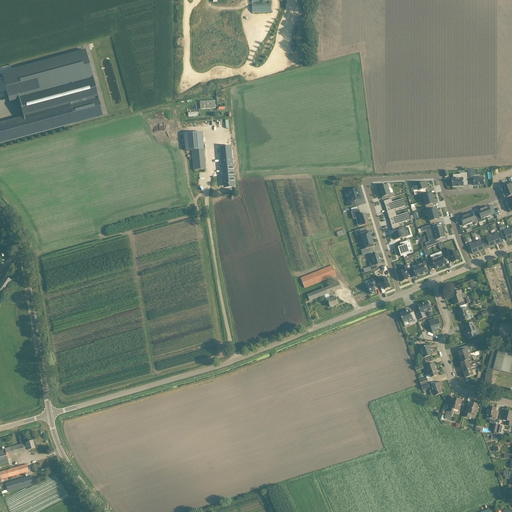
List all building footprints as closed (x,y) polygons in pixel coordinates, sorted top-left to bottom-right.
[(252,4),(252,13),(272,12),(271,3),(252,4)] [(0,143),(75,124),(102,117),(97,97),(98,97),(85,51),(2,74),(7,91),(16,89),(19,100),(23,116),(0,122),(0,143)] [(202,132),(184,134),(186,151),(192,150),(192,151),(193,157),(193,165),(194,170),(195,170),(198,170),(206,169),(205,164),(204,149),(202,132)] [(231,147),(220,148),(224,185),(234,184),(235,187),(235,184),(231,147)] [(460,178),(453,179),(452,179),(452,187),(463,186),(463,180),(467,180),(467,179),(467,173),(460,174),(460,175),(460,178)] [(511,182),(508,184),(508,186),(507,186),(501,189),(502,193),(503,195),(505,199),(511,195),(511,182)] [(417,185),(419,191),(414,192),(415,195),(421,194),(420,191),(428,188),(426,183),(417,185)] [(388,199),(394,197),(393,194),(390,195),(387,185),(380,188),(383,197),(387,196),(388,199)] [(357,189),(349,191),(353,201),(348,203),(349,206),(355,204),(354,201),(360,199),(357,189)] [(424,201),(433,199),(432,194),(429,195),(428,192),(422,194),(424,201)] [(386,207),(386,208),(405,203),(403,199),(392,202),(391,199),(384,201),(385,205),(385,204),(386,207)] [(424,201),(426,209),(433,207),(432,204),(435,203),(433,199),(424,201)] [(406,207),(405,203),(386,208),(387,210),(387,212),(388,215),(396,213),(395,210),(406,207)] [(434,210),(433,207),(426,209),(428,217),(438,214),(437,209),(434,210)] [(483,209),(487,217),(492,215),(489,207),(483,209)] [(363,226),(369,224),(366,214),(361,215),(360,209),(351,212),(354,220),(360,218),(363,226)] [(487,217),(483,209),(478,211),(481,219),(487,217)] [(389,218),(390,222),(409,216),(408,213),(397,216),(396,213),(388,215),(389,218)] [(439,219),(438,214),(428,217),(431,224),(437,222),(436,220),(439,219)] [(471,214),(466,216),(469,224),(475,222),(476,224),(479,223),(478,220),(476,215),(473,217),(471,214)] [(410,220),(409,216),(390,222),(392,226),(391,226),(392,229),(400,227),(399,224),(410,220)] [(466,216),(460,218),(464,226),(469,224),(466,216)] [(435,225),(421,228),(422,233),(426,231),(430,230),(431,235),(443,232),(441,226),(435,228),(435,225)] [(404,227),(398,229),(399,232),(394,233),(396,240),(407,237),(404,227)] [(363,242),(372,239),(370,231),(368,232),(366,228),(359,230),(363,242)] [(503,230),(505,236),(507,241),(511,238),(511,236),(510,230),(507,231),(506,229),(503,230)] [(429,242),(425,243),(427,248),(440,242),(439,240),(445,238),(443,232),(431,235),(433,240),(429,242)] [(496,235),(493,236),(496,245),(502,243),(500,238),(497,233),(495,234),(496,235)] [(490,247),(496,245),(493,236),(489,238),(489,236),(486,237),(488,241),(485,243),(487,249),(490,248),(490,247)] [(372,239),(363,242),(367,254),(368,253),(372,252),(374,252),(373,247),(375,246),(372,239)] [(482,244),(480,240),(478,241),(478,242),(475,243),(478,252),(484,250),(487,249),(485,243),(482,244)] [(401,247),(398,248),(401,256),(410,254),(407,245),(410,244),(409,241),(400,243),(401,247)] [(478,252),(475,243),(472,244),(472,243),(469,244),(471,249),(473,254),(478,252)] [(448,249),(445,250),(448,257),(451,256),(454,263),(459,260),(456,251),(450,253),(448,249)] [(439,259),(443,268),(448,266),(445,259),(448,258),(445,252),(443,253),(444,257),(439,258),(439,259)] [(371,266),(372,270),(378,268),(377,264),(382,263),(379,253),(371,256),(373,261),(369,262),(371,266)] [(443,268),(439,259),(433,261),(432,257),(429,258),(431,264),(434,263),(437,270),(443,268)] [(418,265),(421,275),(427,273),(424,266),(427,265),(425,259),(422,260),(423,263),(418,265)] [(421,275),(418,265),(412,268),(416,277),(421,275)] [(336,276),(332,266),(301,278),(305,289),(336,276)] [(399,273),(402,282),(408,280),(405,273),(408,272),(406,266),(403,267),(404,270),(399,273)] [(0,298),(0,299),(12,281),(15,277),(7,272),(0,282),(0,298)] [(380,277),(377,278),(380,284),(382,283),(385,290),(390,288),(386,276),(381,278),(380,277)] [(367,285),(371,295),(376,292),(373,285),(376,284),(374,279),(371,280),(372,283),(367,285)] [(307,295),(308,296),(310,301),(328,293),(331,299),(328,300),(331,307),(338,304),(336,297),(335,297),(333,292),(342,288),(339,282),(307,295)] [(461,294),(462,294),(461,291),(453,293),(454,296),(453,296),(454,299),(453,299),(454,305),(459,303),(460,306),(465,305),(470,303),(469,300),(468,298),(463,300),(461,294)] [(431,310),(430,307),(431,306),(429,302),(428,303),(428,302),(418,306),(420,311),(416,313),(419,320),(426,317),(424,313),(431,310)] [(467,308),(461,310),(457,311),(458,316),(459,315),(461,321),(468,319),(467,315),(470,314),(467,308)] [(418,322),(414,314),(414,312),(413,312),(410,313),(409,310),(408,311),(408,310),(408,311),(406,311),(400,314),(400,315),(399,315),(401,319),(402,319),(404,323),(408,322),(409,325),(418,322)] [(434,320),(429,321),(433,333),(438,331),(437,327),(438,327),(439,327),(440,327),(439,326),(440,326),(438,320),(435,321),(434,320)] [(472,322),(470,323),(465,324),(467,331),(463,332),(465,335),(466,335),(468,339),(472,338),(475,337),(474,332),(475,332),(472,322)] [(426,362),(428,361),(430,360),(429,356),(432,355),(430,350),(431,349),(430,346),(429,347),(429,345),(424,347),(420,348),(421,352),(422,351),(424,358),(426,362)] [(511,352),(493,348),(487,373),(492,374),(493,370),(511,374),(511,371),(511,352)] [(435,364),(430,365),(427,366),(428,369),(424,370),(426,374),(437,370),(435,364)] [(462,368),(464,373),(472,370),(471,368),(473,367),(473,364),(470,365),(462,368)] [(437,370),(426,374),(427,376),(430,375),(431,378),(434,377),(439,375),(437,370)] [(492,376),(492,374),(487,373),(484,385),(490,387),(493,376),(492,376)] [(435,396),(438,395),(442,393),(441,387),(442,387),(441,382),(436,384),(431,386),(435,396)] [(448,407),(447,410),(445,419),(451,420),(452,417),(453,412),(454,408),(459,410),(461,405),(462,400),(454,398),(453,403),(449,403),(448,407)] [(476,414),(479,404),(472,402),(470,408),(467,407),(464,416),(470,418),(471,413),(476,414)] [(491,421),(491,418),(497,419),(497,417),(498,413),(495,412),(496,409),(489,407),(488,412),(487,415),(486,420),(491,421)] [(511,426),(511,417),(511,418),(511,412),(505,411),(504,416),(503,420),(508,421),(507,425),(511,426)] [(503,426),(501,426),(499,425),(497,433),(496,435),(504,435),(505,432),(502,431),(503,426)] [(26,443),(0,450),(0,465),(8,463),(7,459),(11,458),(10,457),(15,455),(23,453),(28,452),(28,450),(35,448),(33,441),(25,443),(26,443)] [(26,465),(0,472),(0,477),(1,480),(28,472),(26,465)] [(30,476),(5,483),(7,492),(32,485),(30,476)]
